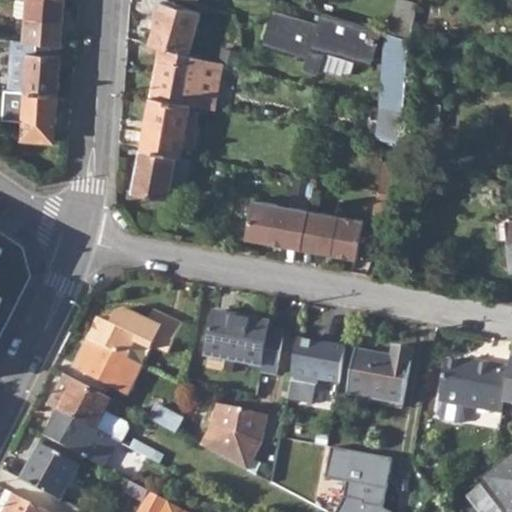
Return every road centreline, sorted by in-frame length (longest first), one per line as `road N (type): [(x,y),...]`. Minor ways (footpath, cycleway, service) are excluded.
road 1 (residential): [(80,237),(511,319)]
road 2 (residential): [(103,0),(80,237)]
road 3 (residential): [(80,237),(0,415)]
